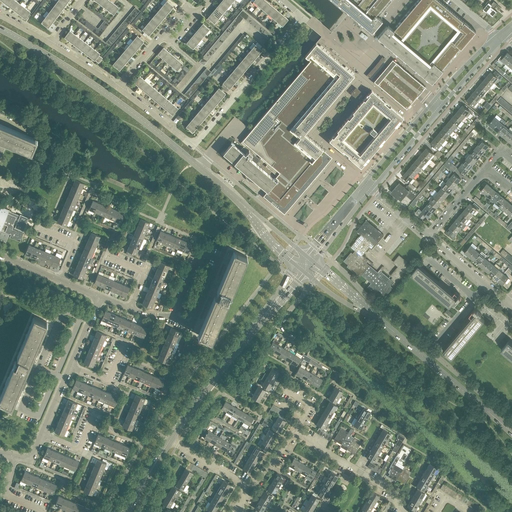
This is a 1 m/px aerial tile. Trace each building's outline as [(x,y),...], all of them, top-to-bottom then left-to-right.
[(58,0),(56,3),(63,8),(67,3),(63,0),(58,0)] [(109,0),(104,7),(109,11),(114,4),(109,0)] [(225,0),(222,0),(220,4),(227,9),(231,5),(225,0)] [(263,10),(269,4),(264,0),(263,0),(258,6),(263,10)] [(334,0),(373,32),(383,21),(379,17),(393,0),(334,0)] [(468,25),(438,0),(417,0),(393,29),(388,26),(379,37),(433,83),(476,32),(468,25)] [(15,12),(20,4),(15,1),(10,8),(15,12)] [(162,6),(169,12),(173,7),(167,1),(162,6)] [(486,6),(483,10),(488,14),(489,13),(493,16),(497,11),(493,8),(494,7),(495,8),(498,5),(494,1),(491,4),(488,1),(485,5),(486,6)] [(63,8),(56,3),(53,8),(60,13),(63,8)] [(20,4),(15,12),(20,15),(25,8),(20,4)] [(114,4),(109,11),(114,15),(119,8),(114,4)] [(216,9),(222,14),(227,9),(220,4),(216,9)] [(269,4),(263,10),(268,14),(273,8),(269,4)] [(158,11),(165,17),(169,12),(162,6),(158,11)] [(25,8),(20,15),(25,19),(30,12),(25,8)] [(53,8),(49,13),(56,18),(60,13),(53,8)] [(268,14),(273,18),(278,12),(273,8),(268,14)] [(216,9),(212,13),(218,19),(222,14),(216,9)] [(246,21),(250,17),(242,10),(238,15),(243,19),(246,21)] [(158,11),(154,16),(161,21),(165,17),(158,11)] [(283,16),(278,12),(273,18),(277,22),(283,16)] [(49,13),(45,18),(52,23),(56,18),(49,13)] [(214,24),(218,19),(212,13),(208,18),(214,24)] [(157,26),(161,21),(154,16),(150,21),(157,26)] [(288,20),(283,16),(277,22),(282,27),(288,20)] [(48,29),(52,23),(45,18),(41,23),(48,29)] [(150,21),(146,25),(153,31),(157,26),(150,21)] [(203,24),(199,29),(205,35),(209,30),(203,24)] [(153,31),(146,25),(142,30),(149,36),(153,31)] [(205,35),(199,29),(194,34),(201,40),(205,35)] [(70,42),(75,35),(70,31),(64,38),(70,42)] [(194,34),(190,39),(197,44),(201,40),(194,34)] [(75,46),(80,39),(75,35),(70,42),(75,46)] [(137,36),(133,41),(140,47),(144,42),(143,41),(140,38),(137,36)] [(80,39),(75,46),(80,49),(85,42),(80,39)] [(193,49),(197,44),(190,39),(186,44),(193,49)] [(133,41),(129,46),(136,52),(140,47),(133,41)] [(90,46),(85,42),(80,49),(85,53),(90,46)] [(310,61),(241,143),(245,146),(246,145),(248,147),(260,157),(261,158),(260,159),(261,159),(259,160),(260,161),(257,164),(276,181),(267,192),(267,193),(266,193),(266,194),(284,209),(324,162),(323,161),(323,157),(326,153),(304,134),(354,76),(316,44),(310,50),(309,51),(305,57),(306,57),(309,60),(310,61)] [(255,45),(251,50),(258,56),(262,51),(260,49),(255,45)] [(89,57),(95,50),(90,46),(85,53),(89,57)] [(129,46),(125,51),(131,56),(136,52),(129,46)] [(163,59),(168,52),(163,48),(158,55),(163,59)] [(95,50),(89,57),(95,61),(99,64),(103,58),(99,56),(100,54),(95,50)] [(251,50),(247,55),(254,60),(258,56),(251,50)] [(125,51),(121,56),(127,61),(131,56),(125,51)] [(163,59),(167,63),(173,56),(168,52),(163,59)] [(507,52),(504,56),(503,55),(499,59),(505,64),(506,63),(511,56),(507,52)] [(247,55),(243,59),(250,65),(254,60),(247,55)] [(121,56),(117,60),(123,66),(127,61),(121,56)] [(167,63),(172,67),(178,60),(173,56),(167,63)] [(370,79),(385,61),(383,60),(382,59),(381,58),(366,76),(370,79)] [(243,59),(239,64),(246,70),(250,65),(243,59)] [(117,60),(113,65),(119,71),(123,66),(117,60)] [(178,60),(172,67),(177,71),(183,64),(178,60)] [(396,62),(377,84),(407,110),(418,96),(423,90),(426,87),(396,62)] [(239,64),(235,69),(241,75),(246,70),(239,64)] [(232,70),(229,73),(231,74),(237,80),(241,75),(235,69),(233,71),(232,70)] [(496,70),(493,74),(490,72),(486,77),(493,83),(496,84),(499,80),(500,81),(501,80),(503,77),(496,70)] [(231,74),(227,79),(233,84),(237,80),(231,74)] [(134,83),(139,87),(144,80),(139,76),(134,83)] [(225,81),(223,84),(229,89),(233,84),(227,79),(225,77),(223,79),(225,81)] [(489,87),(493,83),(486,77),(482,81),(489,87)] [(139,87),(143,91),(149,84),(144,80),(139,87)] [(485,92),(489,87),(482,81),(478,86),(485,92)] [(143,91),(148,95),(154,88),(149,84),(143,91)] [(478,86),(474,91),(481,97),(485,92),(478,86)] [(148,95),(153,99),(159,92),(154,88),(148,95)] [(219,88),(215,93),(222,98),(225,94),(219,88)] [(360,93),(355,88),(350,94),(355,98),(360,93)] [(361,168),(404,118),(372,91),(359,105),(329,141),(361,168)] [(477,102),(481,97),(474,91),(470,96),(477,102)] [(164,97),(159,92),(153,99),(158,103),(164,97)] [(218,103),(222,98),(215,93),(211,97),(218,103)] [(473,106),(477,102),(470,96),(466,101),(473,106)] [(163,107),(168,101),(164,97),(158,103),(163,107)] [(213,108),(218,103),(211,97),(207,102),(213,108)] [(168,101),(163,107),(167,111),(173,105),(168,101)] [(203,107),(209,113),(213,108),(207,102),(203,107)] [(173,105),(167,111),(172,115),(178,109),(173,105)] [(458,110),(465,116),(468,118),(472,113),(462,105),(458,110)] [(203,107),(198,112),(205,118),(209,113),(203,107)] [(465,116),(458,110),(458,109),(454,113),(455,114),(454,115),(461,121),(465,116)] [(198,112),(194,117),(201,123),(205,118),(198,112)] [(461,121),(454,115),(450,119),(457,125),(461,121)] [(194,117),(190,122),(197,127),(201,123),(194,117)] [(488,124),(493,128),(499,121),(494,117),(488,124)] [(457,125),(450,119),(446,124),(453,130),(457,125)] [(504,125),(499,121),(493,128),(498,132),(504,125)] [(193,133),(197,127),(190,122),(186,127),(193,133)] [(38,140),(0,123),(0,139),(32,153),(37,141),(38,140)] [(453,130),(446,124),(442,129),(449,135),(453,130)] [(508,129),(504,125),(498,132),(502,136),(508,129)] [(449,135),(442,129),(438,134),(445,140),(449,135)] [(502,136),(507,140),(511,134),(511,132),(508,129),(502,136)] [(441,144),(445,140),(438,134),(434,138),(441,144)] [(441,144),(434,138),(430,143),(437,149),(441,144)] [(478,145),(485,151),(489,146),(482,140),(478,145)] [(224,152),(223,154),(225,156),(240,168),(241,167),(243,168),(253,156),(254,156),(254,155),(253,154),(249,150),(248,151),(246,150),(244,147),(243,147),(241,150),(246,154),(245,155),(234,145),(232,143),(231,144),(224,152)] [(481,155),(485,151),(478,145),(474,149),(481,155)] [(426,148),(422,153),(429,158),(433,154),(426,148)] [(477,160),(481,155),(474,149),(470,154),(477,160)] [(425,163),(429,158),(422,153),(418,157),(425,163)] [(477,160),(470,154),(466,159),(473,165),(477,160)] [(253,156),(243,168),(244,170),(246,172),(246,173),(246,174),(246,175),(246,176),(246,177),(246,178),(247,179),(248,180),(249,181),(250,182),(251,182),(252,182),(253,182),(254,182),(255,182),(256,182),(267,192),(276,181),(257,164),(260,161),(259,160),(255,157),(254,156),(253,156)] [(421,168),(425,163),(418,157),(414,162),(421,168)] [(466,159),(462,164),(469,170),(473,165),(466,159)] [(411,166),(418,172),(421,168),(414,162),(411,166)] [(465,174),(469,170),(462,164),(458,169),(465,174)] [(418,172),(411,166),(406,171),(413,177),(418,172)] [(413,177),(406,171),(402,176),(409,182),(413,177)] [(450,178),(457,184),(461,179),(454,173),(450,178)] [(446,183),(453,189),(457,184),(450,178),(446,183)] [(75,180),(73,185),(82,189),(84,184),(75,180)] [(401,201),(406,195),(411,188),(407,185),(405,187),(399,182),(391,192),(401,201)] [(446,183),(442,187),(449,193),(453,189),(446,183)] [(478,189),(485,195),(491,188),(486,183),(484,186),(482,184),(478,189)] [(73,185),(71,191),(80,194),(82,189),(73,185)] [(442,187),(438,192),(445,198),(449,193),(442,187)] [(411,188),(406,195),(411,200),(417,193),(411,188)] [(496,192),(491,188),(485,195),(490,199),(496,192)] [(78,200),(80,194),(71,191),(68,196),(78,200)] [(440,203),(445,198),(438,192),(434,197),(440,203)] [(490,199),(495,203),(501,196),(496,192),(490,199)] [(68,196),(66,201),(75,205),(78,200),(68,196)] [(495,203),(500,207),(505,200),(501,196),(495,203)] [(436,208),(440,203),(434,197),(429,202),(436,208)] [(510,204),(505,200),(500,207),(504,211),(510,204)] [(73,210),(75,205),(66,201),(64,206),(73,210)] [(93,201),(89,210),(94,212),(98,203),(93,201)] [(432,212),(436,208),(429,202),(425,207),(432,212)] [(98,203),(94,212),(100,214),(103,205),(98,203)] [(470,203),(466,208),(473,214),(477,209),(478,210),(480,207),(475,203),(473,205),(470,203)] [(105,217),(109,208),(103,205),(100,214),(105,217)] [(0,240),(6,243),(9,236),(10,237),(9,238),(20,242),(23,234),(23,232),(29,219),(28,218),(20,215),(20,216),(9,211),(9,210),(5,208),(3,208),(0,206),(0,240)] [(71,216),(73,210),(64,206),(62,212),(71,216)] [(424,220),(427,216),(428,217),(432,212),(425,207),(421,211),(419,209),(416,213),(424,220)] [(110,219),(114,210),(109,208),(105,217),(110,219)] [(469,218),(473,214),(466,208),(462,213),(469,218)] [(115,221),(119,212),(114,210),(110,219),(115,221)] [(69,221),(71,216),(62,212),(59,217),(69,221)] [(121,223),(125,214),(119,212),(115,221),(121,223)] [(465,223),(469,218),(462,213),(458,217),(465,223)] [(66,226),(69,221),(59,217),(57,222),(66,226)] [(458,217),(454,222),(461,228),(465,223),(458,217)] [(141,219),(138,225),(147,229),(150,223),(141,219)] [(357,231),(362,235),(374,245),(383,235),(379,232),(366,221),(357,231)] [(457,233),(461,228),(454,222),(450,227),(457,233)] [(138,225),(136,230),(145,234),(147,229),(138,225)] [(453,238),(457,233),(450,227),(446,232),(453,238)] [(136,230),(134,235),(143,239),(145,234),(136,230)] [(162,243),(166,233),(160,231),(157,240),(162,243)] [(91,233),(90,233),(88,236),(90,237),(89,238),(98,242),(100,237),(91,233)] [(166,233),(162,243),(167,245),(171,236),(166,233)] [(134,236),(132,240),(141,244),(143,240),(143,239),(134,235),(134,236)] [(356,251),(362,255),(368,247),(370,249),(374,245),(362,235),(351,247),(356,251)] [(172,247),(176,238),(171,236),(167,245),(172,247)] [(98,242),(89,238),(87,244),(96,247),(98,242)] [(176,238),(172,247),(178,249),(181,240),(176,238)] [(131,242),(129,246),(139,250),(140,245),(141,244),(132,240),(131,242)] [(181,240),(178,249),(183,251),(187,242),(181,240)] [(187,242),(183,251),(188,254),(192,245),(187,242)] [(96,247),(87,244),(84,249),(94,253),(96,247)] [(29,245),(25,254),(30,257),(34,247),(29,245)] [(469,256),(475,249),(470,245),(464,252),(469,256)] [(129,247),(126,254),(135,258),(138,251),(139,250),(129,246),(129,247)] [(39,250),(34,247),(30,257),(36,259),(39,250)] [(94,253),(84,249),(82,254),(91,258),(94,253)] [(469,256),(474,260),(480,253),(475,249),(469,256)] [(39,250),(36,259),(41,261),(45,252),(39,250)] [(199,336),(212,341),(247,257),(235,251),(234,251),(218,287),(213,299),(198,335),(199,336)] [(367,260),(362,255),(356,251),(353,254),(351,253),(344,261),(349,265),(348,266),(355,272),(360,275),(361,274),(369,265),(366,263),(368,261),(367,260)] [(45,252),(41,261),(46,263),(50,254),(45,252)] [(484,258),(480,253),(474,260),(478,265),(484,258)] [(50,254),(46,263),(51,265),(55,256),(50,254)] [(91,258),(82,254),(80,259),(89,263),(91,258)] [(399,255),(393,262),(398,266),(391,274),(390,276),(391,276),(391,275),(393,277),(392,278),(391,280),(393,282),(391,284),(393,286),(409,267),(406,264),(406,265),(405,264),(407,262),(399,255)] [(55,256),(51,265),(57,268),(61,259),(55,256)] [(484,258),(478,265),(483,269),(489,262),(484,258)] [(89,263),(80,259),(78,265),(87,269),(89,263)] [(158,268),(167,272),(169,266),(160,262),(158,268)] [(494,266),(489,262),(483,269),(488,273),(494,266)] [(496,263),(494,266),(488,273),(493,277),(499,270),(501,267),(496,263)] [(75,270),(85,274),(87,269),(78,265),(75,270)] [(377,272),(369,265),(361,274),(372,283),(368,287),(382,298),(392,287),(390,285),(391,284),(393,282),(391,280),(381,272),(380,273),(378,271),(377,272)] [(454,296),(423,270),(418,266),(411,274),(449,307),(451,304),(453,302),(455,304),(461,297),(459,295),(457,297),(455,295),(454,296)] [(165,277),(167,272),(158,268),(156,273),(165,277)] [(85,274),(75,270),(73,275),(82,279),(85,274)] [(503,274),(499,270),(493,277),(497,281),(503,274)] [(156,273),(154,278),(163,282),(165,277),(156,273)] [(100,286),(103,277),(98,274),(94,284),(100,286)] [(503,274),(497,281),(502,285),(508,278),(503,274)] [(105,288),(109,279),(103,277),(100,286),(105,288)] [(160,287),(163,282),(154,278),(151,283),(160,287)] [(110,290),(114,281),(109,279),(105,288),(110,290)] [(114,281),(110,290),(115,293),(119,283),(114,281)] [(119,283),(115,293),(120,295),(124,286),(119,283)] [(149,289),(158,293),(160,287),(151,283),(149,289)] [(124,286),(120,295),(126,297),(130,288),(124,286)] [(156,298),(158,293),(149,289),(147,294),(156,298)] [(145,299),(154,303),(156,298),(147,294),(145,299)] [(152,309),(154,303),(145,299),(142,305),(152,309)] [(443,352),(451,359),(484,320),(480,316),(481,314),(478,311),(475,308),(473,311),(475,313),(473,315),(474,316),(444,352),(443,352)] [(107,323),(111,313),(105,311),(101,320),(107,323)] [(111,313),(107,323),(112,325),(116,316),(111,313)] [(116,316),(112,325),(117,327),(121,318),(116,316)] [(48,323),(34,317),(0,397),(0,401),(12,407),(29,366),(48,323)] [(121,318),(117,327),(123,329),(126,320),(121,318)] [(126,320),(123,329),(128,332),(132,322),(126,320)] [(132,322),(128,332),(133,334),(137,325),(132,322)] [(137,325),(133,334),(138,336),(142,327),(137,325)] [(142,327),(138,336),(144,338),(148,329),(142,327)] [(171,328),(169,334),(178,337),(180,332),(171,328)] [(97,332),(95,337),(104,341),(106,342),(107,339),(105,338),(106,335),(97,332)] [(167,339),(176,343),(178,337),(169,334),(167,339)] [(104,341),(95,337),(93,342),(102,346),(104,341)] [(167,339),(164,344),(174,348),(176,343),(167,339)] [(93,342),(91,348),(100,351),(102,346),(93,342)] [(273,342),(272,342),(268,349),(274,353),(278,345),(273,342)] [(508,342),(501,350),(511,359),(511,345),(508,342)] [(171,353),(174,348),(164,344),(162,349),(171,353)] [(280,356),(284,349),(278,345),(274,353),(280,356)] [(100,351),(91,348),(88,353),(97,357),(100,351)] [(162,349),(160,355),(169,358),(171,353),(162,349)] [(284,349),(280,356),(285,359),(289,352),(284,349)] [(289,352),(285,359),(291,363),(295,355),(289,352)] [(88,353),(86,358),(95,362),(97,357),(88,353)] [(169,358),(160,355),(158,360),(167,364),(169,358)] [(295,355),(291,363),(297,366),(301,359),(295,355)] [(86,358),(84,363),(93,367),(95,362),(86,358)] [(124,374),(129,377),(133,367),(128,365),(124,374)] [(138,370),(133,367),(129,377),(134,379),(138,370)] [(301,377),(305,370),(300,367),(295,374),(301,377)] [(279,373),(272,369),(268,375),(276,379),(279,373)] [(140,381),(143,372),(138,370),(134,379),(140,381)] [(307,381),(311,373),(305,370),(301,377),(307,381)] [(140,381),(145,383),(149,374),(143,372),(140,381)] [(311,373),(307,381),(306,382),(309,383),(310,382),(312,384),(316,377),(311,373)] [(154,376),(149,374),(145,383),(150,385),(154,376)] [(268,375),(265,380),(272,384),(276,379),(268,375)] [(150,385),(155,388),(159,379),(154,376),(150,385)] [(316,377),(312,384),(318,387),(322,380),(316,377)] [(165,381),(159,379),(155,388),(161,390),(165,381)] [(76,380),(72,389),(78,391),(81,382),(76,380)] [(269,390),(272,384),(265,380),(262,386),(269,390)] [(166,392),(170,383),(165,381),(161,390),(166,392)] [(81,382),(78,391),(83,393),(87,384),(81,382)] [(88,396),(92,386),(87,384),(83,393),(88,396)] [(92,386),(88,396),(93,398),(97,389),(92,386)] [(255,392),(262,396),(266,391),(258,386),(255,392)] [(332,393),(339,398),(343,392),(335,388),(332,393)] [(97,389),(93,398),(99,400),(103,391),(97,389)] [(104,402),(108,393),(103,391),(99,400),(104,402)] [(252,398),(258,402),(259,402),(262,396),(255,392),(252,398)] [(108,393),(104,402),(109,405),(113,395),(108,393)] [(339,398),(332,393),(329,399),(336,403),(339,398)] [(113,395),(109,405),(115,407),(119,398),(113,395)] [(134,401),(143,404),(145,399),(136,395),(134,401)] [(66,406),(75,410),(77,404),(68,400),(66,406)] [(134,401),(131,406),(141,409),(143,404),(134,401)] [(227,412),(231,405),(225,401),(221,409),(227,412)] [(326,408),(334,412),(337,406),(330,402),(326,408)] [(231,405),(227,412),(232,415),(237,408),(231,405)] [(66,406),(63,411),(73,415),(75,410),(66,406)] [(131,406),(129,411),(138,415),(141,409),(131,406)] [(237,408),(232,415),(238,419),(242,411),(237,408)] [(323,413),(330,418),(334,412),(326,408),(323,413)] [(364,408),(360,414),(368,418),(371,413),(364,408)] [(63,411),(61,416),(70,420),(73,415),(63,411)] [(138,415),(129,411),(127,416),(136,420),(138,415)] [(248,415),(242,411),(238,419),(243,422),(248,415)] [(330,418),(323,413),(320,419),(327,424),(330,418)] [(360,414),(357,420),(364,424),(368,418),(360,414)] [(248,415),(243,422),(249,425),(254,418),(248,415)] [(68,425),(70,420),(61,416),(59,422),(68,425)] [(127,416),(125,421),(134,425),(136,420),(127,416)] [(279,417),(275,423),(283,427),(286,421),(279,417)] [(327,424),(320,419),(316,425),(324,429),(327,424)] [(354,426),(360,429),(361,430),(364,424),(357,420),(354,426)] [(134,425),(125,421),(123,427),(132,431),(134,425)] [(59,422),(57,427),(66,431),(68,425),(59,422)] [(283,427),(275,423),(272,428),(279,433),(283,427)] [(66,431),(57,427),(55,432),(64,436),(66,431)] [(266,435),(273,440),(277,434),(270,429),(266,435)] [(341,445),(348,434),(348,433),(341,429),(334,440),(341,445)] [(380,435),(387,440),(390,434),(383,430),(380,435)] [(202,436),(204,437),(204,438),(209,441),(214,434),(208,431),(206,433),(204,432),(202,436)] [(98,434),(94,443),(100,446),(104,436),(98,434)] [(214,434),(209,441),(215,445),(219,437),(214,434)] [(348,434),(341,445),(340,447),(347,451),(347,450),(354,438),(348,434)] [(266,435),(263,441),(270,445),(273,440),(266,435)] [(376,441),(384,445),(387,440),(380,435),(376,441)] [(104,436),(100,446),(105,448),(109,439),(104,436)] [(219,437),(215,445),(221,448),(225,441),(219,437)] [(354,438),(347,450),(355,454),(362,442),(354,438)] [(110,450),(114,441),(109,439),(105,448),(110,450)] [(114,441),(110,450),(116,452),(119,443),(114,441)] [(225,441),(221,448),(226,451),(231,444),(225,441)] [(270,445),(263,441),(259,447),(267,451),(270,445)] [(373,447),(380,451),(384,445),(376,441),(373,447)] [(119,443),(116,452),(121,455),(125,446),(119,443)] [(232,455),(232,454),(236,447),(231,444),(226,451),(232,455)] [(125,446),(121,455),(126,457),(130,448),(125,446)] [(256,447),(252,453),(260,457),(263,451),(256,447)] [(370,453),(377,457),(380,451),(373,447),(370,453)] [(43,457),(49,460),(53,451),(47,448),(43,457)] [(58,453),(53,451),(49,460),(54,462),(58,453)] [(54,462),(59,464),(63,455),(58,453),(54,462)] [(249,458),(256,462),(260,457),(252,453),(249,458)] [(377,457),(370,453),(366,458),(374,462),(377,457)] [(59,464),(64,466),(68,457),(63,455),(59,464)] [(397,480),(403,469),(395,465),(399,458),(396,456),(390,467),(391,468),(388,473),(390,474),(388,477),(396,482),(396,481),(397,480)] [(68,457),(64,466),(70,469),(74,460),(68,457)] [(249,458),(246,464),(253,468),(256,462),(249,458)] [(294,458),(290,465),(289,466),(295,469),(299,462),(294,458)] [(79,462),(74,460),(70,469),(75,471),(79,462)] [(95,465),(104,469),(106,464),(97,460),(95,465)] [(305,465),(299,462),(295,469),(301,472),(305,465)] [(242,469),(250,474),(253,468),(246,464),(242,469)] [(430,464),(426,470),(433,474),(437,468),(430,464)] [(95,465),(93,470),(102,474),(104,469),(95,465)] [(311,468),(305,465),(301,472),(306,476),(311,468)] [(316,472),(311,468),(306,476),(312,479),(316,472)] [(403,468),(403,469),(397,480),(404,484),(411,473),(403,468)] [(182,474),(190,479),(193,473),(186,469),(182,474)] [(90,476),(100,479),(102,474),(93,470),(90,476)] [(430,480),(433,474),(426,470),(423,475),(430,480)] [(21,481),(26,483),(30,474),(25,472),(21,481)] [(328,477),(335,482),(338,476),(331,472),(328,477)] [(274,479),(281,483),(285,477),(277,473),(274,479)] [(35,476),(30,474),(26,483),(32,485),(35,476)] [(182,474),(179,480),(186,484),(190,479),(182,474)] [(423,475),(420,481),(427,485),(430,480),(423,475)] [(32,485),(37,488),(41,478),(35,476),(32,485)] [(90,476),(88,481),(97,485),(100,479),(90,476)] [(328,477),(324,483),(332,487),(335,482),(328,477)] [(37,488),(42,490),(46,481),(41,478),(37,488)] [(274,479),(271,485),(278,489),(281,483),(274,479)] [(183,490),(186,484),(179,480),(175,486),(183,490)] [(42,490),(47,492),(51,483),(46,481),(42,490)] [(88,481),(86,486),(95,490),(97,485),(88,481)] [(224,481),(220,487),(228,491),(231,485),(224,481)] [(427,485),(420,481),(416,487),(423,491),(427,485)] [(51,483),(47,492),(53,494),(57,485),(51,483)] [(328,493),(332,487),(324,483),(321,489),(328,493)] [(278,489),(271,485),(267,490),(275,495),(278,489)] [(86,486),(84,492),(93,495),(95,490),(86,486)] [(169,492),(177,496),(180,490),(173,486),(169,492)] [(220,487),(217,492),(224,496),(228,491),(220,487)] [(325,499),(328,493),(321,489),(317,495),(325,499)] [(414,495),(421,500),(425,494),(417,490),(414,495)] [(265,491),(262,497),(269,501),(272,496),(265,491)] [(169,492),(166,498),(173,502),(177,496),(169,492)] [(224,496),(217,492),(214,498),(221,502),(224,496)] [(369,497),(376,502),(379,496),(372,492),(369,497)] [(312,495),(309,501),(316,505),(319,499),(312,495)] [(411,501),(416,504),(418,505),(421,500),(414,495),(411,501)] [(60,508),(64,499),(59,496),(55,505),(60,508)] [(265,507),(269,501),(262,497),(258,503),(265,507)] [(373,507),(376,502),(369,497),(365,503),(373,507)] [(166,498),(162,503),(170,508),(173,502),(166,498)] [(214,498),(210,503),(218,508),(221,502),(214,498)] [(66,510),(69,501),(64,499),(60,508),(66,510)] [(69,501),(66,510),(70,511),(75,503),(69,501)] [(313,511),(316,505),(309,501),(305,506),(313,511)] [(411,501),(407,507),(415,511),(418,505),(416,504),(411,501)] [(75,503),(70,511),(77,511),(80,505),(75,503)] [(215,511),(218,508),(210,503),(207,509),(211,511),(215,511)] [(262,511),(265,507),(258,503),(255,508),(260,511),(262,511)] [(367,511),(369,511),(373,507),(365,503),(362,509),(367,511)]
